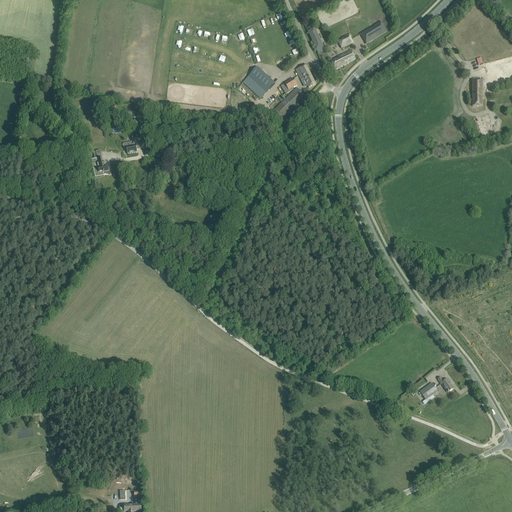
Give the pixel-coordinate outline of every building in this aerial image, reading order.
[(370,29),(368,30),(371,36),(364,41),(366,43),(366,44),(387,32),(381,22),(374,26),(375,27),(371,29),(370,29)] [(314,29),(308,31),(317,50),(322,47),(314,29)] [(337,40),(339,45),(342,49),(353,43),(348,34),(337,40)] [(351,51),(331,62),(335,70),(355,60),(351,51)] [(511,60),(485,68),(491,87),(511,81),(511,60)] [(296,70),(301,81),(304,79),(309,88),(316,85),(306,65),(299,69),(296,70)] [(243,83),(261,99),(275,84),(257,67),(243,83)] [(281,87),(286,95),(293,90),(292,88),(297,85),(293,79),(281,87)] [(482,83),(473,83),(473,80),(472,80),(472,107),(483,107),(482,80),(482,83)] [(274,111),(282,120),(306,97),(297,88),(274,111)] [(113,117),(112,117),(112,118),(113,118),(113,119),(119,118),(123,117),(123,118),(131,116),(130,111),(112,114),(113,117)] [(495,131),(490,113),(477,117),(482,134),(495,131)] [(137,150),(136,146),(135,146),(135,144),(136,144),(142,143),(141,138),(135,139),(136,141),(132,142),(124,144),(123,145),(124,147),(125,148),(126,148),(128,154),(137,153),(137,150)] [(100,151),(93,153),(92,153),(95,166),(97,165),(98,173),(98,175),(99,175),(99,179),(104,178),(103,174),(103,173),(108,172),(108,171),(109,170),(109,169),(109,168),(109,167),(108,167),(107,167),(107,166),(105,167),(104,162),(103,162),(102,158),(101,158),(100,151)] [(442,384),(448,393),(453,389),(447,380),(444,382),(441,378),(438,380),(441,385),(442,384)] [(420,393),(426,400),(438,391),(432,384),(420,393)] [(135,505),(124,506),(124,511),(128,511),(127,511),(135,511),(140,511),(140,502),(135,502),(135,505)]
